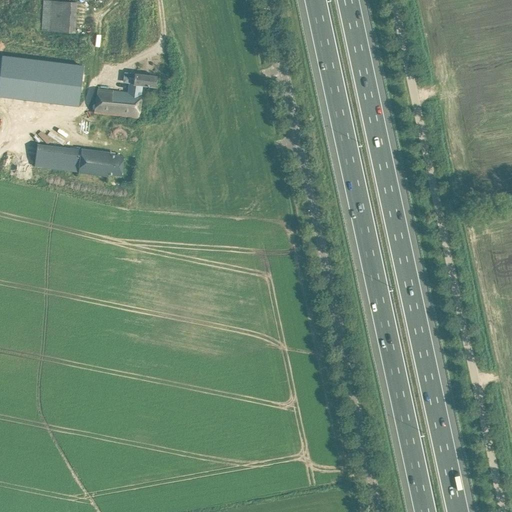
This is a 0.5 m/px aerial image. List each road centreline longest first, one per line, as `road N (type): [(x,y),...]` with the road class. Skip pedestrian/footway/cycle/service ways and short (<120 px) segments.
road 1 (tertiary): [(378,511),(268,0)]
road 2 (motorway): [(315,0),(425,511)]
road 3 (motorway): [(459,511),(350,0)]
road 4 (unclassified): [(503,511),(396,0)]
